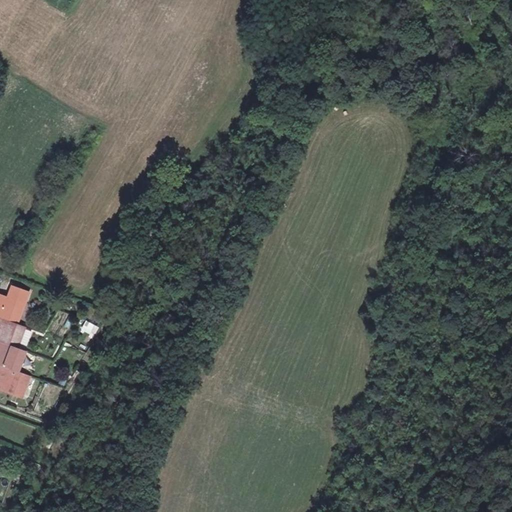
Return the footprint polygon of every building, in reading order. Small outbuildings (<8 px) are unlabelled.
[(0,317),(18,324),(30,292),(11,285),(7,297),(0,294),(0,317)] [(0,341),(18,348),(26,327),(18,324),(0,317),(0,341)] [(95,325),(89,337),(93,339),(99,327),(95,325)] [(0,365),(19,372),(26,351),(18,348),(0,341),(0,365)] [(0,365),(0,374),(2,375),(0,379),(0,389),(22,397),(30,376),(19,372),(0,365)]
